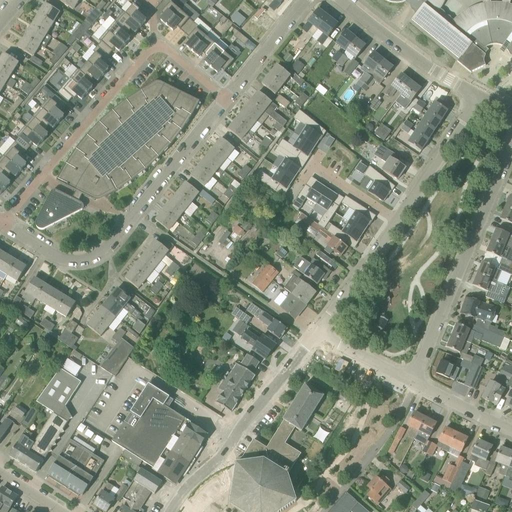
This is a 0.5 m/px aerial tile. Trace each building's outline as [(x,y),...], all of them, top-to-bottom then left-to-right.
[(59,0),(59,1),(73,10),(79,0),(59,0)] [(167,26),(182,9),(173,0),(161,14),(165,17),(161,21),(167,26)] [(218,2),(214,0),(213,0),(209,6),(212,9),(218,2)] [(275,0),(269,7),(274,12),(284,0),(275,0)] [(511,5),(510,5),(511,0),(510,0),(502,0),(502,3),(500,3),(496,3),(495,3),(491,3),(490,0),(482,0),(483,4),(479,5),(475,6),(472,8),(470,9),(466,11),(465,12),(461,14),(458,16),(457,18),(455,19),(454,20),(452,22),(439,11),(440,10),(441,8),(443,5),(445,2),(445,0),(384,0),(386,1),(388,2),(390,2),(392,3),(394,3),(397,3),(399,3),(402,3),(403,2),(406,1),(407,1),(408,0),(411,0),(415,5),(412,9),(417,13),(412,20),(459,59),(457,62),(471,73),(472,73),(486,66),(485,65),(485,64),(484,62),(484,60),(485,58),(485,57),(486,55),(481,52),(484,49),(485,49),(486,48),(488,47),(490,46),(492,45),(493,45),(495,45),(498,45),(499,46),(500,46),(501,46),(503,47),(504,48),(506,49),(507,51),(508,52),(510,54),(510,55),(511,54),(511,5)] [(96,9),(100,12),(106,5),(102,2),(96,9)] [(46,4),(39,15),(54,24),(61,13),(46,4)] [(126,14),(141,27),(146,21),(142,18),(145,14),(134,5),(126,14)] [(254,17),(257,20),(265,11),(262,8),(254,17)] [(94,18),(100,12),(96,9),(90,15),(94,18)] [(192,17),(182,9),(167,26),(173,32),(177,27),(185,34),(194,23),(190,19),(192,17)] [(302,30),(307,34),(313,26),(318,30),(328,17),(318,10),(302,30)] [(136,34),(141,27),(126,14),(123,12),(115,22),(129,33),(131,30),(136,34)] [(246,19),(237,12),(231,20),(240,27),(246,19)] [(32,26),(47,35),(54,24),(39,15),(32,26)] [(318,42),(322,46),(338,25),(328,17),(318,30),(324,34),(318,42)] [(65,32),(72,36),(76,39),(87,27),(83,24),(81,26),(75,21),(65,32)] [(107,31),(125,46),(130,40),(126,36),(129,33),(115,22),(107,31)] [(187,47),(193,53),(206,37),(208,35),(194,23),(185,34),(189,38),(187,40),(191,43),(187,47)] [(52,38),(47,35),(32,26),(25,37),(40,46),(45,49),(52,38)] [(98,47),(109,56),(115,48),(120,52),(125,46),(107,31),(99,40),(101,42),(98,47)] [(346,31),(336,44),(341,48),(346,51),(355,39),(346,31)] [(235,37),(245,45),(249,41),(239,33),(235,37)] [(72,36),(67,43),(70,46),(76,39),(72,36)] [(19,48),(33,57),(40,46),(25,37),(19,48)] [(206,37),(193,53),(199,58),(203,53),(206,56),(215,45),(206,37)] [(366,47),(355,39),(346,51),(343,55),(336,63),(342,67),(351,55),(356,59),(366,47)] [(60,58),(68,48),(60,42),(52,52),(60,58)] [(76,44),(73,49),(78,53),(81,49),(76,44)] [(215,45),(206,56),(209,59),(205,63),(211,68),(224,53),(215,45)] [(95,54),(88,63),(103,76),(109,70),(104,66),(107,62),(105,61),(109,56),(98,47),(93,52),(95,54)] [(224,53),(211,68),(218,74),(221,69),(225,72),(236,59),(226,51),(224,53)] [(338,51),(331,59),(336,63),(343,55),(338,52),(338,51)] [(362,83),(365,85),(374,73),(373,73),(383,60),(374,53),(361,69),(366,73),(360,81),(362,83)] [(4,54),(0,60),(0,66),(12,74),(19,63),(4,54)] [(53,65),(59,59),(55,56),(50,62),(53,65)] [(286,58),(283,62),(288,66),(291,62),(286,58)] [(350,77),(360,64),(354,60),(344,72),(350,77)] [(383,60),(373,73),(374,73),(365,85),(369,88),(375,81),(381,85),(394,68),(383,60)] [(103,76),(88,63),(80,71),(91,81),(94,78),(98,82),(103,76)] [(295,63),(291,69),(299,75),(303,69),(295,63)] [(277,65),(270,75),(283,85),(291,76),(277,65)] [(12,74),(0,66),(0,81),(5,85),(12,89),(16,83),(9,78),(12,74)] [(78,69),(70,79),(87,94),(93,88),(88,85),(91,81),(80,71),(78,69)] [(57,71),(46,83),(55,91),(60,86),(57,83),(63,76),(57,71)] [(401,74),(386,94),(391,98),(397,91),(402,95),(411,82),(401,74)] [(283,85),(270,75),(262,84),(275,95),(283,85)] [(293,80),(301,86),(304,81),(297,75),(293,80)] [(30,86),(34,89),(40,82),(36,79),(30,86)] [(57,93),(69,103),(73,98),(75,100),(78,97),(82,100),(87,94),(70,79),(57,93)] [(138,177),(152,166),(165,153),(176,140),(200,102),(162,83),(161,83),(160,83),(158,82),(157,83),(156,83),(155,83),(136,95),(121,105),(107,116),(98,124),(90,133),(82,142),(73,154),(64,168),(57,182),(76,191),(83,195),(93,200),(95,201),(96,201),(97,201),(99,201),(100,201),(106,198),(115,193),(124,187),(138,177)] [(411,82),(402,95),(407,99),(401,106),(406,110),(421,90),(411,82)] [(28,96),(34,89),(30,86),(26,83),(20,89),(28,96)] [(259,92),(251,102),(264,112),(265,113),(269,116),(270,117),(274,112),(277,107),(259,92)] [(303,93),(299,98),(305,103),(309,98),(303,93)] [(60,113),(67,105),(56,96),(51,100),(49,98),(41,108),(43,110),(59,123),(64,117),(60,113)] [(279,96),(276,101),(286,109),(290,104),(279,96)] [(305,103),(299,98),(295,103),(301,108),(305,103)] [(14,105),(18,109),(24,102),(20,99),(14,105)] [(376,111),(382,103),(376,99),(370,107),(376,111)] [(419,100),(417,104),(423,109),(426,105),(423,103),(419,101),(419,100)] [(251,102),(243,111),(257,122),(265,113),(264,112),(251,102)] [(365,103),(361,109),(366,113),(370,107),(365,103)] [(435,103),(431,108),(429,112),(442,121),(448,111),(435,103)] [(417,104),(413,109),(420,113),(423,109),(417,104)] [(12,116),(18,109),(14,105),(8,113),(12,116)] [(41,108),(33,118),(37,121),(46,129),(49,126),(53,129),(59,123),(43,110),(41,108)] [(243,111),(236,121),(249,131),(257,122),(243,111)] [(300,137),(315,147),(322,136),(315,132),(318,126),(301,112),(296,120),(306,127),(300,137)] [(426,117),(422,122),(435,130),(442,121),(429,112),(426,117)] [(278,115),(274,120),(277,123),(283,128),(287,122),(278,115)] [(33,118),(25,126),(30,130),(43,142),(48,135),(44,132),(46,129),(37,121),(33,118)] [(228,130),(246,144),(254,135),(249,131),(236,121),(228,130)] [(404,125),(411,130),(413,126),(406,121),(404,125)] [(422,122),(416,132),(429,140),(435,130),(422,122)] [(279,132),(283,128),(277,123),(273,127),(279,132)] [(408,134),(411,130),(404,125),(401,130),(408,134)] [(19,138),(15,142),(27,152),(33,144),(37,148),(43,142),(30,130),(25,126),(17,136),(19,138)] [(378,128),(374,135),(384,142),(388,135),(378,128)] [(416,132),(408,143),(421,152),(429,140),(416,132)] [(263,142),(269,146),(273,141),(267,137),(263,142)] [(283,140),(279,146),(297,159),(301,153),(308,158),(315,147),(300,137),(293,147),(283,140)] [(221,139),(213,149),(226,160),(227,159),(235,149),(221,139)] [(25,158),(23,156),(27,152),(15,142),(3,156),(21,171),(26,165),(22,162),(25,158)] [(265,151),(269,146),(263,142),(259,147),(265,151)] [(381,145),(377,150),(384,155),(380,159),(387,164),(383,171),(398,180),(404,171),(406,168),(404,168),(395,161),(398,156),(387,149),(381,145)] [(279,170),(294,180),(301,169),(293,164),(297,159),(279,146),(274,153),(285,160),(279,170)] [(213,149),(206,158),(219,169),(220,169),(224,172),(231,163),(227,159),(226,160),(213,149)] [(0,160),(0,169),(9,177),(12,174),(16,177),(21,171),(3,156),(0,160)] [(206,158),(198,167),(212,179),(219,169),(206,158)] [(360,163),(355,170),(362,175),(367,168),(360,163)] [(252,170),(251,169),(252,168),(246,164),(242,171),(248,175),(252,170)] [(204,187),(212,179),(198,167),(191,177),(204,187)] [(368,193),(383,203),(390,192),(383,187),(387,181),(370,167),(364,175),(375,182),(368,193)] [(0,185),(5,190),(10,184),(6,180),(9,177),(0,169),(0,185)] [(294,180),(279,170),(272,180),(261,173),(257,179),(276,191),(280,185),(287,190),(294,180)] [(242,171),(237,176),(244,181),(248,175),(242,171)] [(327,189),(316,182),(312,190),(306,186),(294,204),(300,209),(307,198),(317,205),(327,189)] [(186,183),(178,192),(192,203),(199,195),(199,194),(186,183)] [(227,190),(234,195),(238,190),(231,185),(227,190)] [(327,189),(317,205),(327,211),(318,225),(324,229),(328,223),(339,207),(333,203),(338,196),(327,189)] [(79,202),(83,195),(76,191),(72,198),(56,191),(54,190),(53,191),(52,192),(36,223),(36,225),(37,227),(38,228),(39,229),(40,230),(41,230),(42,230),(43,230),(44,230),(82,210),(83,209),(84,207),(84,206),(84,205),(83,204),(82,204),(79,202)] [(230,200),(234,195),(227,190),(223,195),(230,200)] [(184,213),(192,203),(178,192),(171,202),(184,213)] [(205,192),(201,197),(210,204),(211,203),(214,206),(217,202),(213,199),(205,192)] [(349,222),(364,232),(371,222),(364,217),(368,211),(346,197),(341,203),(355,212),(349,222)] [(184,213),(171,202),(163,211),(177,222),(184,213)] [(511,210),(505,208),(500,220),(511,224),(511,210)] [(177,222),(163,211),(156,221),(169,232),(177,222)] [(213,212),(209,217),(215,222),(219,216),(213,212)] [(297,224),(296,225),(310,235),(311,234),(314,230),(319,234),(319,235),(330,243),(325,249),(324,250),(330,255),(333,251),(341,257),(348,248),(322,229),(303,216),(297,224)] [(215,222),(209,217),(205,223),(211,227),(215,222)] [(240,237),(251,223),(248,220),(241,229),(237,226),(232,231),(240,237)] [(364,232),(349,222),(342,232),(332,225),(327,232),(334,238),(335,237),(346,244),(350,238),(357,243),(364,232)] [(496,229),(492,241),(511,249),(511,248),(511,234),(511,236),(510,235),(496,229)] [(223,245),(230,233),(226,230),(218,242),(219,243),(223,245)] [(263,230),(262,237),(270,238),(272,232),(263,230)] [(195,237),(202,242),(205,237),(199,232),(195,237)] [(198,247),(202,242),(195,237),(192,242),(198,247)] [(156,241),(148,250),(161,261),(167,266),(169,268),(175,272),(179,267),(173,263),(165,256),(169,252),(170,250),(173,247),(174,246),(164,239),(160,244),(156,241)] [(492,241),(487,253),(494,256),(502,259),(500,264),(511,269),(511,265),(511,263),(507,261),(511,249),(492,241)] [(277,255),(276,256),(282,260),(287,253),(282,249),(277,255)] [(148,250),(140,260),(154,271),(157,266),(163,271),(167,266),(161,261),(148,250)] [(6,275),(15,260),(5,254),(0,263),(0,278),(3,280),(6,275)] [(235,259),(230,255),(226,261),(230,265),(235,259)] [(331,272),(314,259),(310,264),(306,261),(299,272),(317,286),(322,279),(325,281),(331,272)] [(6,275),(7,276),(18,283),(27,268),(15,260),(6,275)] [(133,269),(146,280),(154,271),(140,260),(133,269)] [(479,272),(478,274),(497,283),(502,271),(511,275),(511,269),(500,264),(498,269),(496,268),(490,266),(483,263),(481,266),(479,272)] [(267,265),(262,272),(273,281),(278,274),(267,265)] [(165,272),(171,277),(175,272),(169,268),(165,272)] [(125,279),(139,290),(146,280),(133,269),(125,279)] [(290,281),(284,289),(285,289),(290,293),(293,295),(296,298),(306,306),(316,293),(311,288),(302,282),(304,279),(303,277),(294,271),(292,274),(296,277),(292,283),(290,281)] [(273,281),(262,272),(252,284),(262,293),(273,281)] [(478,274),(473,286),(486,292),(487,292),(485,297),(503,305),(505,299),(499,296),(504,285),(497,283),(478,274)] [(29,288),(26,293),(36,299),(45,285),(42,283),(37,280),(36,279),(34,278),(29,288)] [(154,286),(160,291),(163,286),(158,281),(154,286)] [(45,285),(36,299),(46,305),(55,291),(46,285),(45,285)] [(156,295),(160,291),(154,286),(150,291),(156,295)] [(110,298),(123,309),(128,313),(131,315),(137,320),(138,321),(140,322),(143,319),(140,316),(141,315),(127,304),(128,303),(131,299),(119,290),(118,288),(115,291),(110,298)] [(55,291),(46,305),(56,312),(65,297),(55,291)] [(281,293),(274,302),(295,320),(306,306),(296,298),(293,295),(290,293),(287,297),(281,293)] [(17,310),(23,300),(18,297),(12,307),(17,310)] [(65,297),(56,312),(67,318),(76,304),(65,297)] [(102,307),(116,318),(123,309),(110,298),(102,307)] [(466,298),(461,314),(470,317),(478,319),(475,326),(488,332),(490,326),(491,324),(496,308),(468,299),(466,298)] [(252,304),(247,311),(257,318),(260,320),(269,327),(268,329),(267,330),(280,340),(287,330),(252,304)] [(26,316),(30,310),(24,306),(20,312),(26,316)] [(95,317),(108,327),(116,318),(102,307),(95,317)] [(231,315),(240,321),(247,326),(252,319),(236,308),(231,315)] [(35,313),(30,310),(26,316),(31,319),(35,313)] [(169,311),(162,322),(166,325),(163,329),(172,334),(174,331),(184,337),(191,326),(169,311)] [(388,319),(388,317),(384,315),(382,316),(381,318),(381,317),(376,327),(383,331),(388,321),(388,319)] [(87,326),(101,337),(108,327),(95,317),(87,326)] [(46,329),(50,322),(44,319),(40,325),(46,329)] [(65,330),(58,340),(65,345),(72,335),(78,325),(71,321),(65,330)] [(140,335),(145,327),(138,321),(133,329),(140,335)] [(247,326),(240,321),(233,331),(241,337),(248,326),(247,326)] [(55,325),(50,322),(46,329),(51,332),(55,325)] [(454,331),(452,336),(471,344),(473,339),(481,342),(481,340),(499,348),(503,338),(496,335),(488,332),(475,326),(474,326),(472,331),(457,324),(454,331)] [(120,329),(116,333),(122,338),(125,333),(120,329)] [(129,329),(127,331),(137,339),(138,337),(129,329)] [(276,345),(263,336),(260,340),(247,330),(241,338),(255,348),(253,351),(266,360),(276,345)] [(112,338),(118,343),(121,339),(122,338),(116,333),(112,338)] [(77,338),(72,335),(65,345),(72,349),(78,339),(77,338)] [(452,336),(447,348),(460,354),(461,353),(462,354),(460,359),(466,362),(473,365),(473,364),(478,367),(480,367),(482,363),(484,360),(475,356),(474,357),(474,358),(467,355),(471,344),(452,336)] [(121,339),(118,343),(99,367),(115,377),(127,358),(133,349),(121,339)] [(220,397),(216,403),(231,413),(232,411),(248,388),(250,384),(255,376),(253,375),(252,374),(253,372),(256,368),(257,367),(259,363),(254,359),(248,355),(243,361),(243,362),(241,365),(240,366),(237,364),(230,374),(228,373),(217,388),(223,392),(220,397)] [(63,368),(77,376),(82,367),(68,359),(63,368)] [(459,369),(441,361),(436,373),(449,379),(450,379),(454,381),(459,369)] [(511,379),(511,376),(511,366),(505,363),(500,373),(511,379)] [(168,364),(162,373),(171,379),(177,370),(168,364)] [(473,364),(473,365),(468,376),(464,385),(469,388),(474,376),(478,367),(473,364)] [(479,381),(484,369),(480,367),(478,367),(474,376),(469,388),(475,390),(479,381)] [(63,430),(69,420),(72,418),(66,407),(81,382),(65,372),(61,369),(60,369),(37,402),(47,409),(54,413),(54,414),(51,419),(35,444),(31,450),(33,452),(25,466),(36,473),(44,460),(48,453),(52,451),(51,449),(52,446),(56,445),(55,443),(56,440),(60,438),(59,436),(60,434),(64,432),(63,430)] [(491,382),(483,399),(497,406),(504,392),(505,390),(504,389),(500,387),(491,382)] [(112,442),(153,468),(152,470),(159,474),(164,478),(166,479),(175,484),(188,463),(190,464),(208,435),(206,434),(205,431),(202,432),(195,427),(195,425),(165,406),(169,399),(160,393),(148,385),(144,392),(112,442)] [(300,393),(319,405),(324,396),(305,385),(300,393)] [(295,401),(314,413),(319,405),(300,393),(295,401)] [(350,407),(354,401),(341,393),(337,399),(350,407)] [(290,410),(309,421),(314,413),(295,401),(290,410)] [(14,412),(23,418),(28,412),(19,405),(14,412)] [(28,428),(38,412),(32,409),(21,424),(28,428)] [(47,409),(43,414),(51,419),(54,414),(54,413),(47,409)] [(302,432),(309,421),(290,410),(283,420),(284,421),(295,428),(302,432)] [(418,432),(425,418),(415,412),(407,426),(418,432)] [(0,442),(13,423),(6,418),(0,428),(0,442)] [(418,432),(429,438),(437,424),(425,418),(418,432)] [(285,444),(293,432),(295,428),(284,421),(267,448),(254,440),(243,458),(236,459),(237,464),(230,505),(239,511),(238,511),(280,511),(296,501),(288,475),(301,454),(285,444)] [(81,424),(77,430),(82,433),(85,427),(81,424)] [(314,436),(322,442),(329,433),(321,428),(314,436)] [(401,428),(395,439),(400,441),(406,430),(401,428)] [(437,447),(448,452),(450,447),(457,433),(446,428),(437,447)] [(31,450),(35,444),(29,441),(33,435),(26,431),(10,456),(25,466),(33,452),(31,450)] [(88,431),(85,435),(91,439),(94,434),(88,431)] [(457,433),(450,447),(461,453),(468,439),(467,438),(457,433)] [(97,436),(94,441),(100,445),(103,440),(97,436)] [(105,462),(71,440),(48,474),(49,475),(82,496),(83,496),(105,462)] [(492,447),(478,440),(472,455),(470,460),(476,463),(475,466),(486,471),(489,463),(486,461),(492,447)] [(422,452),(427,455),(432,444),(427,441),(422,452)] [(432,444),(427,455),(431,457),(437,446),(432,444)] [(508,468),(511,458),(511,452),(508,451),(509,449),(503,446),(502,448),(501,448),(496,462),(503,465),(499,474),(504,477),(508,468)] [(134,465),(139,468),(142,462),(126,451),(122,457),(134,465)] [(436,477),(433,482),(436,484),(449,490),(462,463),(463,463),(465,459),(459,457),(459,456),(458,458),(454,467),(449,465),(443,480),(436,477)] [(462,463),(449,490),(458,493),(470,466),(463,463),(462,463)] [(495,465),(489,463),(486,471),(485,474),(491,476),(495,465)] [(132,469),(139,473),(141,469),(139,468),(134,465),(132,469)] [(401,467),(400,470),(401,473),(404,474),(406,473),(408,470),(407,467),(405,466),(401,467)] [(155,495),(163,483),(141,469),(139,473),(129,488),(123,498),(127,501),(123,507),(119,511),(143,511),(144,511),(141,509),(151,492),(155,495)] [(431,476),(424,472),(421,479),(428,482),(431,476)] [(371,491),(367,496),(378,505),(385,498),(391,490),(386,485),(389,482),(388,481),(386,479),(383,482),(380,480),(379,481),(376,478),(368,488),(371,491)] [(397,486),(406,494),(410,489),(401,481),(397,486)] [(119,490),(115,488),(108,483),(94,506),(104,511),(107,511),(115,500),(119,503),(123,498),(129,488),(123,484),(119,490)] [(434,484),(432,489),(438,492),(440,487),(434,484)] [(0,511),(1,511),(7,511),(18,497),(3,488),(0,492),(0,511)] [(490,492),(479,488),(476,496),(487,500),(490,492)] [(430,496),(425,491),(412,506),(417,510),(430,496)] [(347,511),(356,501),(346,492),(329,511),(347,511)] [(483,503),(474,500),(471,508),(481,511),(483,503)]
